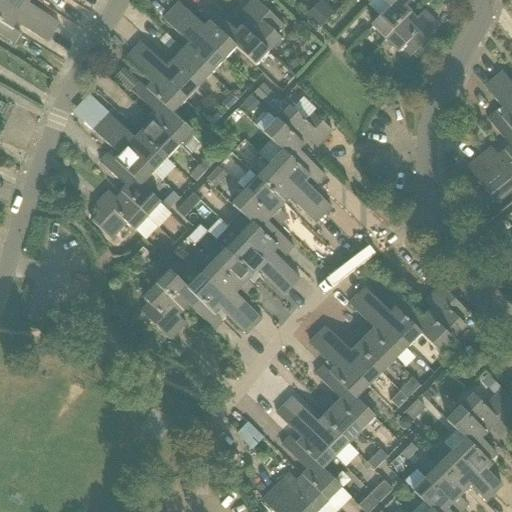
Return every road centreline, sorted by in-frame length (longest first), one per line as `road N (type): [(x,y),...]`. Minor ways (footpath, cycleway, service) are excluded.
road 1 (residential): [(204,511),(205,457),(223,410),(294,315),(380,238),(432,220)]
road 2 (residential): [(0,272),(66,72),(100,0)]
road 3 (residential): [(432,220),(431,122),(474,0)]
road 4 (residential): [(511,327),(464,291),(432,220)]
